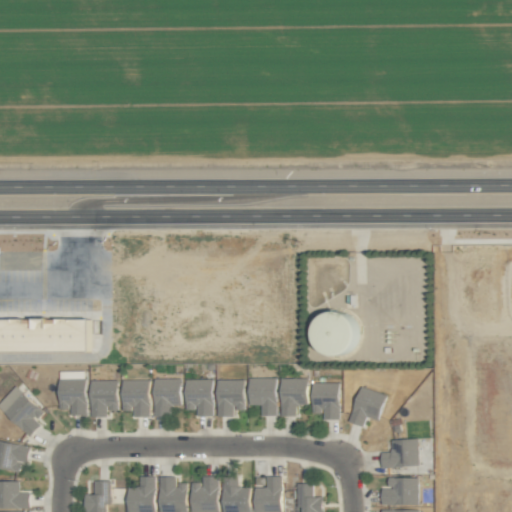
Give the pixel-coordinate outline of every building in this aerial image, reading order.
[(354,310),(314,312),(315,351),(355,350),(354,310)] [(85,413),(85,369),(58,370),(59,407),(69,407),(69,414),(85,413)] [(180,404),(179,377),(153,378),(154,414),(168,414),(168,404),(180,404)] [(276,414),(275,377),(248,377),(249,403),(260,403),(260,414),(276,414)] [(307,404),(307,377),(280,377),(280,414),(296,414),(296,404),(307,404)] [(148,378),(121,379),(122,409),(133,409),(133,415),(149,415),(148,378)] [(185,408),(196,408),(196,414),(212,414),(212,379),(185,378),(185,408)] [(216,379),(217,414),(233,414),(233,409),(244,409),(244,378),(216,379)] [(117,379),(90,379),(90,416),(106,415),(106,409),(117,409),(117,379)] [(312,411),(323,411),(323,418),(339,418),(339,381),(311,381),(312,411)] [(0,408),(29,435),(40,424),(36,419),(43,411),(15,385),(0,402),(0,408)] [(364,424),(366,416),(379,419),(385,393),(359,386),(350,421),(364,424)] [(418,437),(391,438),(391,451),(381,452),(382,466),(419,465),(418,437)] [(128,485),(127,511),(154,511),(155,475),(140,475),(140,485),(128,485)] [(175,475),(159,475),(159,511),(186,511),(186,482),(175,482),(175,475)] [(218,475),(202,475),(202,481),(190,481),(191,511),(218,511),(218,475)] [(222,476),(223,511),(250,511),(250,486),(237,486),(237,476),(222,476)] [(255,511),(264,511),(282,511),(280,476),(266,476),(267,487),(255,487),(255,511)] [(418,504),(418,476),(388,476),(388,487),(381,487),(381,503),(418,504)] [(0,507),(30,507),(29,491),(19,491),(19,479),(0,479),(0,507)] [(86,511),(106,511),(106,503),(112,503),(111,488),(112,488),(111,479),(94,479),(94,492),(85,493),(86,511)] [(322,511),(322,495),(313,495),(313,482),(299,482),(299,511),(322,511)]
